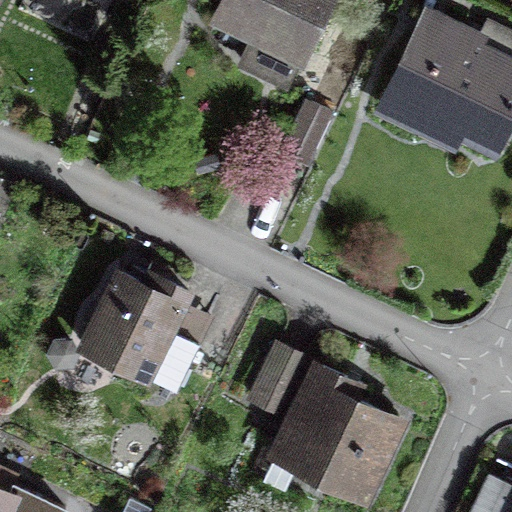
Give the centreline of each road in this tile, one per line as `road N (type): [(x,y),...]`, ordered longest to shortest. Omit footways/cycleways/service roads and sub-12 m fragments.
road 1 (residential): [(0,136),(492,368)]
road 2 (residential): [(492,368),(430,511)]
